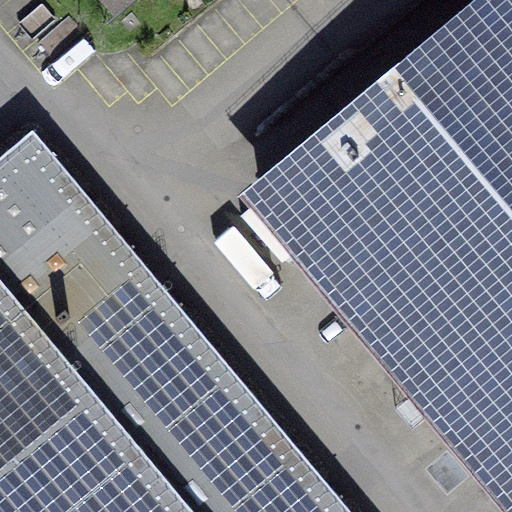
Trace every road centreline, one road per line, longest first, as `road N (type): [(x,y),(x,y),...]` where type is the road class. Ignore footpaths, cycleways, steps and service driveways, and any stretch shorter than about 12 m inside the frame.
road 1 (unknown): [(436,511),(121,176)]
road 2 (unknown): [(121,176),(358,0)]
road 3 (unknown): [(0,47),(121,176)]
